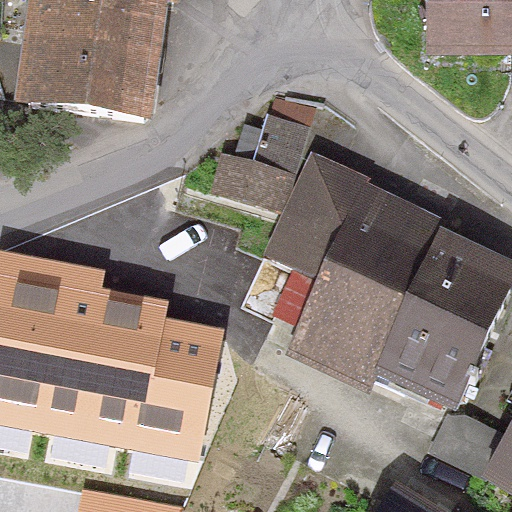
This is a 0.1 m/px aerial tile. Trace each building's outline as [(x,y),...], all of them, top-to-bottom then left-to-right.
[(25,112),(140,128),(157,0),(23,0),(40,2),(25,112)] [(511,0),(426,0),(426,59),(511,58),(511,0)] [(214,201),(277,219),(302,135),(264,124),(250,171),(225,164),(214,201)] [(241,132),(232,162),(248,166),(257,136),(241,132)] [(312,171),(269,265),(319,289),(326,277),(483,348),(511,285),(511,282),(462,259),(467,249),(457,245),(453,254),(359,210),(360,206),(357,204),(362,194),(312,171)] [(474,383),(468,380),(483,348),(326,277),(319,289),(295,339),(453,413),(465,388),(470,390),(474,383)] [(0,428),(193,464),(215,349),(155,338),(159,316),(0,287),(0,428)] [(511,432),(506,443),(463,419),(450,425),(430,458),(480,488),(481,486),(511,503),(511,432)] [(413,511),(392,499),(383,511),(413,511)]
